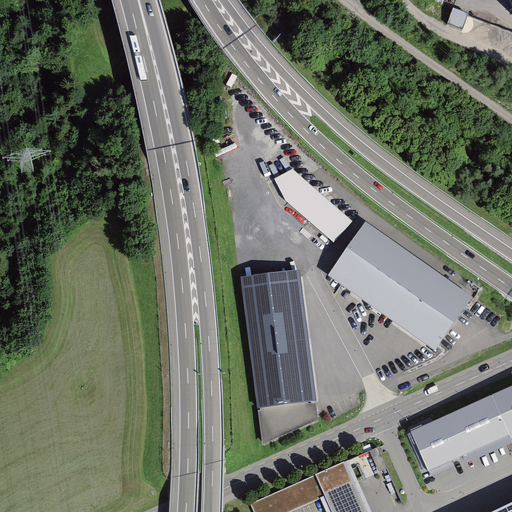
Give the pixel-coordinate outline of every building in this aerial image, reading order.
[(449,23),(464,29),(469,14),(455,8),(449,23)] [(353,222),(293,170),(274,180),(287,203),(334,244),(353,222)] [(328,277),(435,353),(473,299),(366,224),(328,277)] [(241,279),(258,410),(260,410),(308,404),(316,403),(300,271),(241,279)] [(511,389),(491,399),(508,436),(511,440),(511,439),(511,389)] [(428,473),(508,436),(491,399),(410,435),(428,473)] [(261,411),(258,412),(263,446),(318,422),(316,404),(309,405),(308,404),(260,410),(261,411)] [(330,511),(368,511),(348,464),(252,506),(254,511),(291,511),(325,498),(330,511)]
